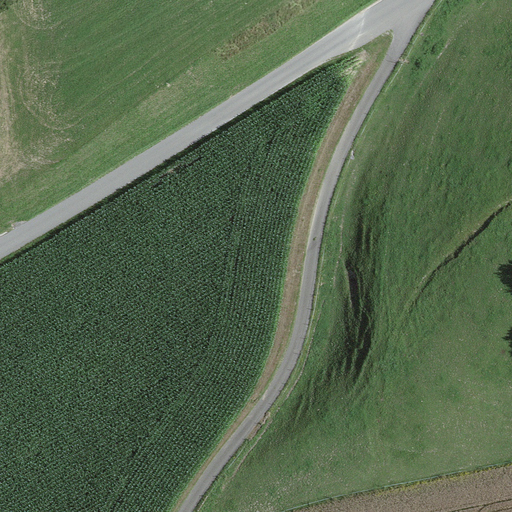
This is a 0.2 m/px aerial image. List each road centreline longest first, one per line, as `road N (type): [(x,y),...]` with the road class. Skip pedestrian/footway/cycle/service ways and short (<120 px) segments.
road 1 (track): [(185,511),(294,352),(325,193),(415,0)]
road 2 (unclassified): [(0,250),(398,0)]
